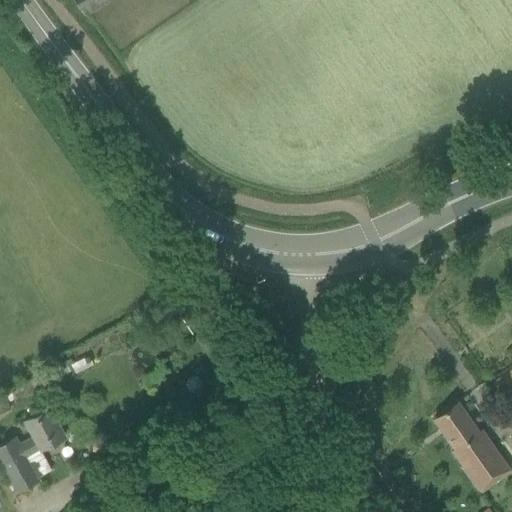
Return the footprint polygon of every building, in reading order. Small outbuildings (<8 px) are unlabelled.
[(74,0),(83,14),(105,0),(74,0)] [(171,321),(183,340),(199,329),(187,310),(171,321)] [(199,342),(215,365),(222,360),(207,337),(199,342)] [(69,358),(60,363),(65,372),(74,367),(69,358)] [(511,368),(491,383),(502,398),(511,391),(511,368)] [(3,396),(0,397),(0,413),(10,408),(3,396)] [(457,401),(433,418),(454,448),(452,450),(481,491),(510,471),(481,429),(478,431),(457,401)] [(0,444),(0,462),(15,491),(38,478),(37,477),(51,470),(40,448),(65,435),(49,406),(24,419),(33,435),(19,443),(15,436),(0,444)] [(230,413),(218,414),(218,422),(230,422),(230,413)] [(93,440),(92,451),(104,452),(105,441),(93,440)] [(89,485),(70,497),(76,505),(94,493),(89,485)]
